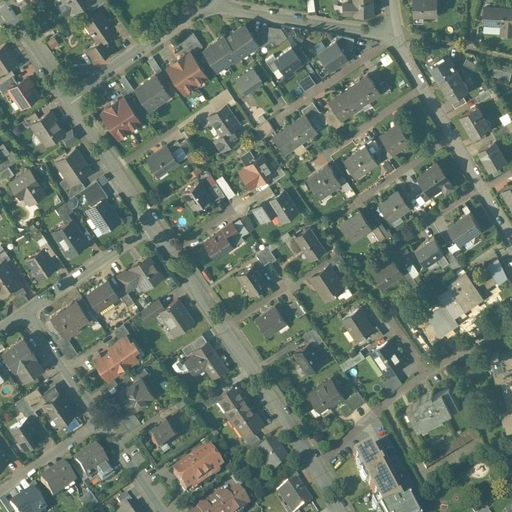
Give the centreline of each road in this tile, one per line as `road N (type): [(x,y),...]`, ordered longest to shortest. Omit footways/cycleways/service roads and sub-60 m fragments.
road 1 (residential): [(340,511),(226,324),(155,225)]
road 2 (residential): [(25,313),(160,511)]
road 3 (residential): [(392,34),(511,241)]
road 4 (residential): [(219,7),(189,17),(68,96)]
road 5 (residential): [(392,34),(219,7)]
road 6 (residential): [(155,225),(25,313)]
road 7 (residential): [(155,225),(68,96)]
